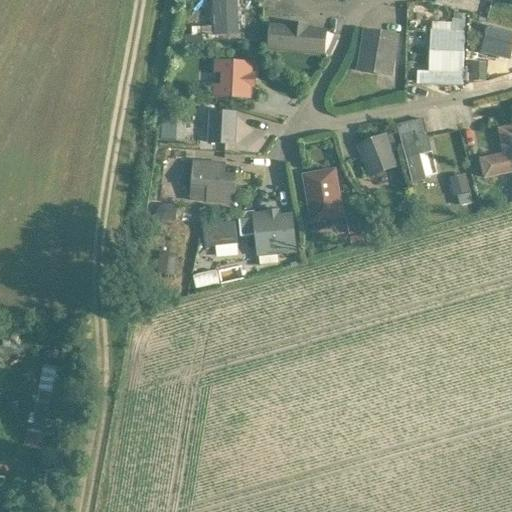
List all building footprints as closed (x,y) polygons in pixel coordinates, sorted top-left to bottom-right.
[(206,0),(194,0),(195,12),(207,11),(206,0)] [(239,35),(236,0),(213,0),(215,36),(239,35)] [(416,85),(462,87),(462,82),(462,69),(464,21),(452,21),(452,31),(430,30),(428,72),(417,71),(416,85)] [(267,51),(325,56),(328,30),(309,28),(309,25),(289,23),(289,26),(269,24),(267,51)] [(511,31),(488,26),(481,54),(511,62),(511,56),(511,31)] [(356,71),(392,77),(399,35),(363,29),(356,71)] [(175,31),(172,48),(180,50),(183,32),(175,31)] [(185,36),(186,52),(202,51),(201,35),(185,36)] [(247,50),(246,59),(259,59),(259,51),(247,50)] [(215,61),(214,75),(220,75),(220,85),(213,84),(213,98),(251,100),(251,89),(255,89),(256,74),(252,73),(253,62),(215,61)] [(474,82),(486,83),(486,65),(474,65),(474,82)] [(209,141),(233,142),(234,113),(210,112),(209,141)] [(396,126),(412,184),(427,180),(420,156),(432,153),(422,119),(396,126)] [(486,179),(511,174),(511,128),(500,131),(505,157),(482,161),(486,179)] [(399,167),(386,134),(356,145),(370,179),(399,167)] [(192,161),(190,187),(207,189),(206,202),(235,205),(237,175),(225,174),(225,164),(192,161)] [(336,169),(302,175),(310,224),(343,219),(345,218),(336,169)] [(452,180),(457,197),(472,193),(468,176),(452,180)] [(161,221),(176,222),(177,207),(163,205),(158,209),(157,216),(161,221)] [(242,237),(254,235),(256,258),(296,254),(292,214),(280,215),(280,210),(264,211),(264,213),(252,214),(253,219),(240,221),(242,237)] [(364,216),(347,219),(349,235),(367,232),(364,216)] [(206,248),(239,244),(236,223),(204,227),(206,248)] [(364,245),(362,236),(350,239),(352,247),(364,245)] [(157,274),(175,276),(178,254),(159,252),(157,274)] [(217,271),(193,277),(196,289),(220,284),(217,271)] [(42,366),(37,391),(25,452),(51,457),(68,371),(42,366)]
